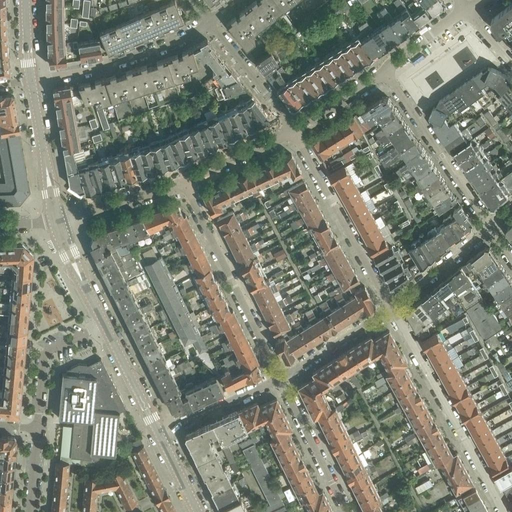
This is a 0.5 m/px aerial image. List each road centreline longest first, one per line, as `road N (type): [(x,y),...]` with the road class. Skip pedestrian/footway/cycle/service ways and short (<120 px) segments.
road 1 (residential): [(503,511),(390,309)]
road 2 (residential): [(182,181),(279,379)]
road 3 (residential): [(390,309),(292,130)]
road 4 (residential): [(31,80),(165,46),(211,21)]
road 5 (residential): [(489,227),(386,75)]
road 6 (residential): [(279,379),(345,511)]
road 7 (residential): [(57,223),(31,80)]
road 8 (residential): [(104,324),(43,355),(37,428)]
road 9 (residential): [(292,130),(211,21)]
road 10 (residential): [(159,434),(279,379)]
road 11 (residential): [(57,223),(182,181)]
road 12 (residential): [(279,379),(390,309)]
road 13 (residential): [(390,309),(489,227)]
road 14 (residential): [(159,434),(104,324)]
road 15 (residential): [(182,181),(292,130)]
